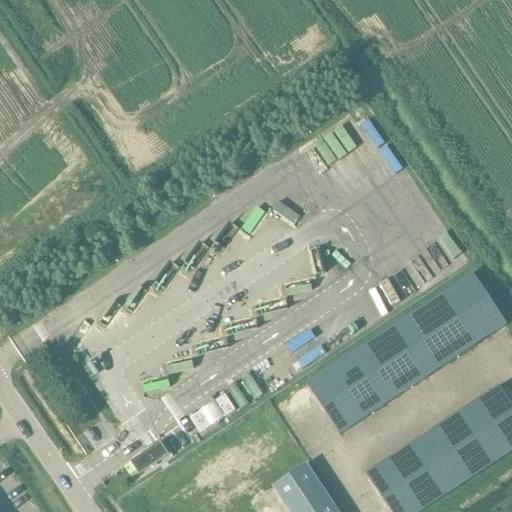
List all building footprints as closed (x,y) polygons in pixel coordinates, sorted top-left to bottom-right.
[(309,384),(343,434),(509,323),(475,273),(309,384)] [(511,405),(500,388),(367,476),(390,511),(421,511),(511,452),(511,405)] [(226,396),(191,419),(200,434),(236,411),(226,396)] [(139,476),(169,456),(160,443),(130,463),(139,476)] [(337,511),(306,465),(273,487),(289,511),(337,511)]
